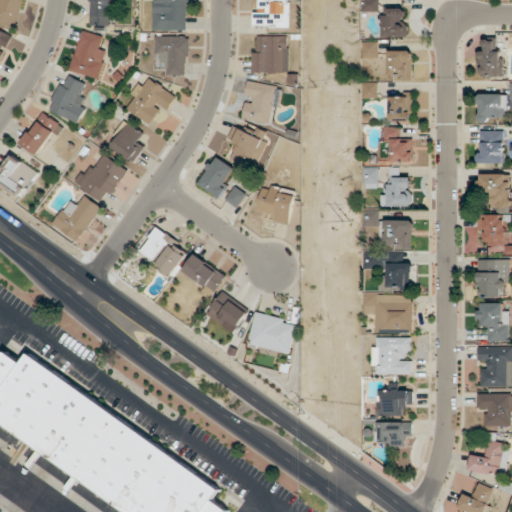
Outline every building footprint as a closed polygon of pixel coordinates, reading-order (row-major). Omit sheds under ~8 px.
[(0,0),(0,23),(17,28),(24,0),(0,0)] [(112,0),(90,0),(91,26),(112,26),(112,0)] [(189,0),(153,0),(154,31),(190,31),(189,0)] [(290,29),(289,0),(254,0),(254,29),(290,29)] [(383,38),(406,38),(406,9),(383,9),(383,38)] [(0,62),(13,36),(0,29),(0,62)] [(109,50),(101,48),(104,37),(82,31),(69,73),(100,82),(109,50)] [(188,38),(155,38),(155,57),(164,57),(164,76),(188,76),(188,38)] [(254,38),(254,75),(288,75),(288,38),(254,38)] [(503,52),(496,52),(496,41),(485,41),(485,51),(477,51),(477,77),(503,77),(503,52)] [(376,57),(374,43),(364,44),(366,58),(376,57)] [(388,80),(413,80),(413,51),(388,51),(388,80)] [(88,85),(65,74),(48,110),(80,124),(87,107),(80,104),(88,85)] [(162,109),(167,113),(177,98),(147,77),(126,107),(151,125),(162,109)] [(242,120),(271,126),(279,88),(249,82),(242,120)] [(511,83),(509,83),(509,95),(479,95),(479,123),(507,123),(507,101),(511,101),(511,83)] [(413,93),(389,93),(389,124),(413,124),(413,93)] [(62,127),(44,113),(21,142),(39,156),(62,127)] [(139,142),(145,134),(124,120),(108,145),(135,163),(146,146),(139,142)] [(238,145),(232,157),(254,167),(266,141),(234,127),(228,141),(238,145)] [(413,164),(413,139),(402,139),(402,127),(381,127),(381,164),(413,164)] [(504,132),(479,132),(479,166),(504,166),(504,132)] [(79,187),(109,203),(128,169),(98,153),(79,187)] [(40,174),(14,155),(0,174),(0,182),(22,198),(40,174)] [(238,170),(216,157),(199,184),(221,198),(238,170)] [(378,168),(365,168),(365,185),(378,185),(378,168)] [(511,210),(511,175),(481,175),(481,192),(490,192),(490,210),(511,210)] [(411,178),(387,178),(387,206),(411,206),(411,178)] [(268,213),(267,220),(289,225),(297,192),(272,186),(271,188),(263,186),(257,210),(268,213)] [(237,208),(247,196),(237,187),(227,199),(237,208)] [(72,201),(54,226),(79,243),(103,209),(85,196),(78,206),(72,201)] [(366,221),(375,221),(375,210),(366,211),(366,221)] [(509,246),(509,215),(479,215),(479,235),(485,235),(485,246),(509,246)] [(382,221),(382,249),(413,249),(413,221),(382,221)] [(171,276),(191,253),(161,227),(141,250),(171,276)] [(412,292),(413,264),(387,264),(387,252),(365,252),(365,270),(381,270),(381,292),(412,292)] [(227,276),(196,255),(185,271),(216,292),(227,276)] [(477,260),(477,298),(509,298),(509,260),(477,260)] [(208,316),(227,327),(230,321),(240,327),(250,310),(223,293),(208,316)] [(413,296),(376,296),(376,334),(413,334),(413,296)] [(479,303),(479,330),(490,330),(490,342),(509,342),(509,303),(479,303)] [(299,324),(256,314),(249,345),(292,356),(299,324)] [(373,338),(374,376),(413,375),(412,338),(373,338)] [(511,347),(479,347),(479,388),(511,387),(511,347)] [(127,511),(76,475),(0,420),(0,358),(5,351),(21,363),(29,353),(118,417),(207,481),(200,491),(216,503),(210,511),(127,511)] [(378,417),(405,417),(405,407),(413,408),(413,392),(401,391),(401,384),(389,384),(389,392),(378,392),(378,417)] [(511,394),(479,393),(478,411),(488,412),(487,427),(511,427),(511,394)] [(379,422),(378,446),(410,447),(411,423),(379,422)] [(503,476),(506,443),(487,441),(486,455),(472,454),(471,473),(503,476)] [(460,506),(471,511),(487,511),(498,491),(481,483),(475,494),(468,490),(460,506)]
